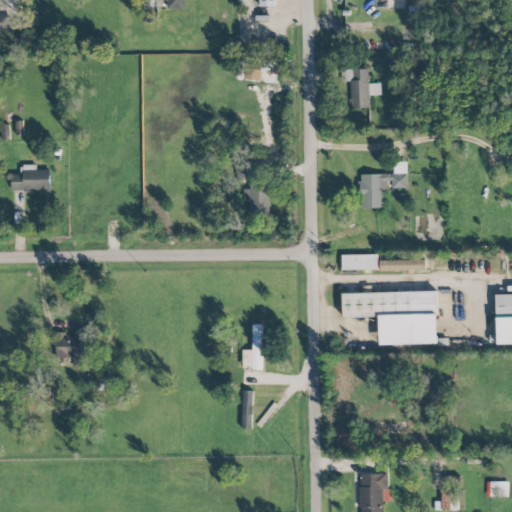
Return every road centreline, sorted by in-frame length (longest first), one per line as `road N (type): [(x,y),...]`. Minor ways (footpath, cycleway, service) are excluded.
road 1 (residential): [(317,511),(310,0)]
road 2 (residential): [(0,260),(313,256)]
